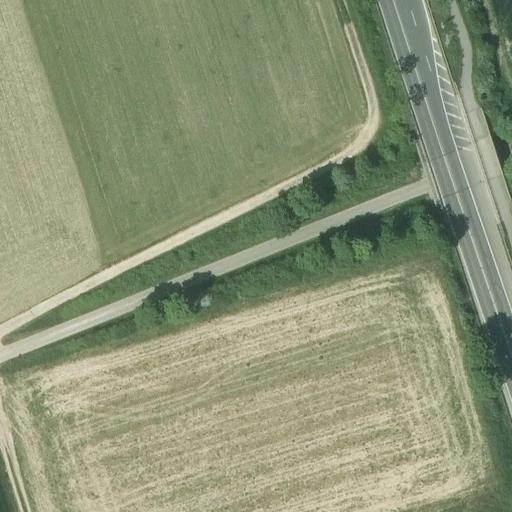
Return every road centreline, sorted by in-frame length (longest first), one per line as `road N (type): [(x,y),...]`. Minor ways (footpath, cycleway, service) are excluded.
road 1 (track): [(339,0),(370,103),(368,128),(354,150),(0,327)]
road 2 (track): [(0,357),(511,152)]
road 3 (primary): [(511,315),(404,0)]
